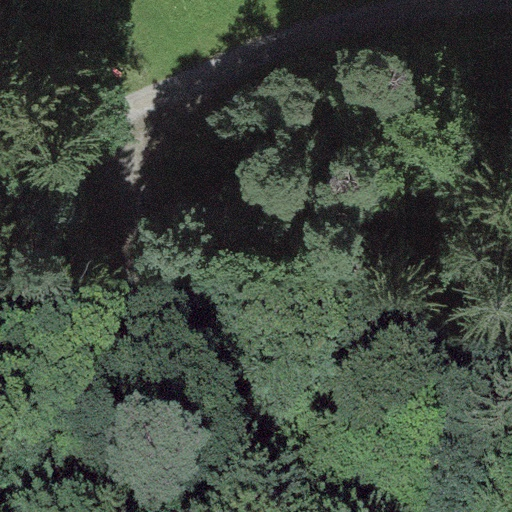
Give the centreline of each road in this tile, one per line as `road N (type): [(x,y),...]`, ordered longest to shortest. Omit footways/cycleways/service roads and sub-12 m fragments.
road 1 (track): [(511,9),(296,37),(0,168)]
road 2 (track): [(273,511),(195,427),(147,316),(116,123)]
